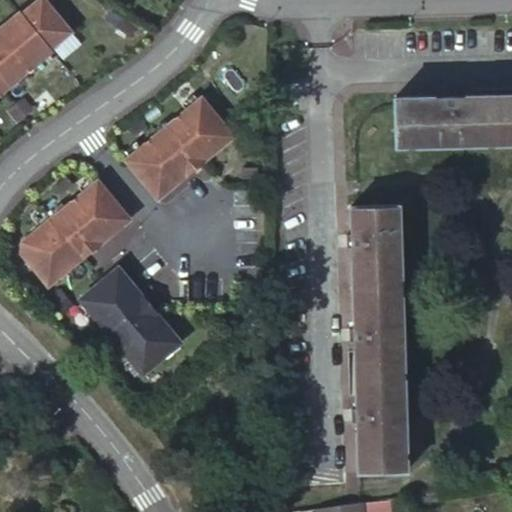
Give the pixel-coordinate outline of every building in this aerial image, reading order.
[(36,0),(22,11),(51,46),(72,29),(48,0),(36,0)] [(21,9),(0,26),(0,45),(7,54),(22,74),(53,48),(51,46),(22,11),(21,9)] [(129,17),(124,24),(136,32),(141,25),(129,17)] [(0,92),(22,74),(7,54),(0,59),(0,92)] [(34,88),(43,99),(51,92),(41,81),(34,88)] [(34,88),(26,94),(35,105),(43,99),(34,88)] [(199,92),(155,131),(172,150),(186,137),(203,156),(232,129),(199,92)] [(396,146),(511,142),(511,95),(454,97),(454,92),(442,93),(441,97),(393,98),(396,146)] [(139,112),(130,118),(140,129),(148,123),(139,112)] [(126,158),(160,195),(189,169),(172,150),(155,131),(126,158)] [(172,150),(189,169),(203,156),(186,137),(172,150)] [(244,166),(245,175),(259,175),(259,165),(244,166)] [(55,217),(71,235),(84,223),(101,242),(131,216),(98,180),(55,217)] [(42,204),(50,197),(38,185),(31,192),(42,204)] [(397,205),(348,206),(348,232),(346,233),(346,245),(349,245),(352,328),(348,328),(348,340),(352,341),(352,349),(353,393),(354,408),(350,408),(351,420),(354,420),(355,469),(404,468),(397,205)] [(32,237),(31,262),(52,285),(88,254),(71,235),(55,217),(32,237)] [(71,235),(88,254),(101,242),(84,223),(71,235)] [(85,296),(111,324),(130,308),(149,292),(122,264),(85,296)] [(236,283),(237,293),(251,293),(251,283),(236,283)] [(61,303),(72,294),(65,287),(54,296),(61,303)] [(149,292),(130,308),(142,321),(162,305),(149,292)] [(72,294),(61,303),(67,311),(78,301),(72,294)] [(130,308),(111,324),(150,367),(188,334),(162,305),(142,321),(130,308)] [(330,504),(316,506),(316,511),(359,511),(358,500),(330,504)] [(362,502),(362,511),(386,511),(386,500),(362,502)]
